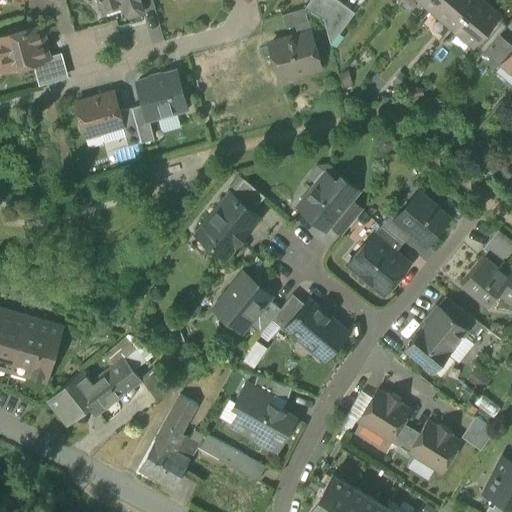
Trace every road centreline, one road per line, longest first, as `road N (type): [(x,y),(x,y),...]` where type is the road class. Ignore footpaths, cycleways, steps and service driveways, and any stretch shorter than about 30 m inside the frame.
road 1 (residential): [(80,81),(246,24),(240,0)]
road 2 (residential): [(0,421),(162,511)]
road 3 (residential): [(281,511),(283,488),(363,348)]
road 4 (residential): [(379,325),(475,212)]
road 5 (residential): [(285,248),(379,325)]
